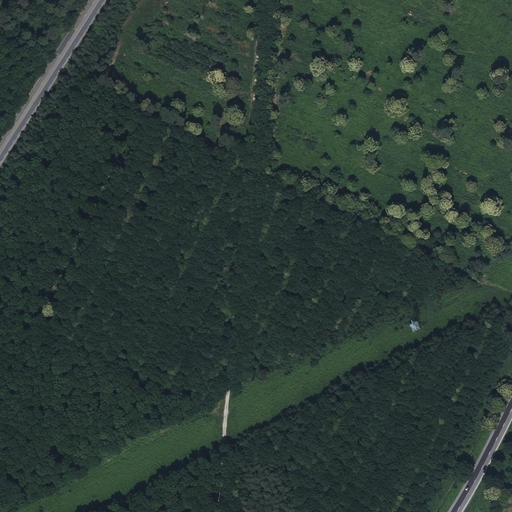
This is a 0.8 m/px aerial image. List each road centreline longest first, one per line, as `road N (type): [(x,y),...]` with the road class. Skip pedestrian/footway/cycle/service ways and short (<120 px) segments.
road 1 (track): [(216,511),(261,0)]
road 2 (track): [(12,511),(124,447),(387,322)]
road 3 (secondary): [(0,158),(101,0)]
road 4 (secondary): [(92,0),(0,144)]
road 5 (track): [(433,511),(511,364)]
